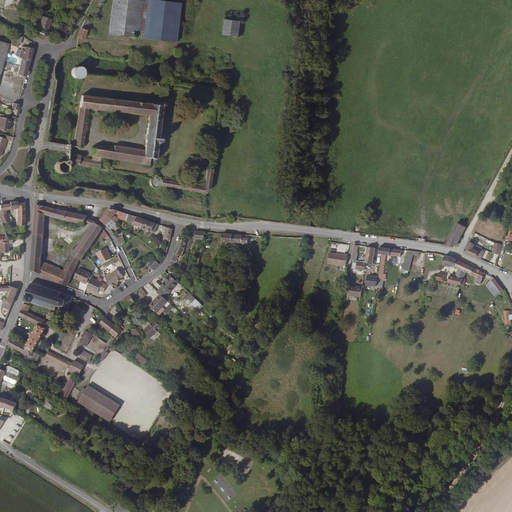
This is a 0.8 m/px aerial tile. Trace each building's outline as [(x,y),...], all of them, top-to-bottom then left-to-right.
[(139,36),(141,0),(110,0),(108,33),(139,36)] [(147,0),(144,37),(175,40),(178,2),(153,0),(147,0)] [(237,15),(222,14),(221,31),(237,32),(237,15)] [(39,15),(35,24),(39,26),(48,30),(53,18),(47,16),(46,18),(39,15)] [(93,20),(87,16),(84,22),(90,25),(93,20)] [(87,30),(81,27),(78,33),(77,39),(81,39),(82,38),(83,38),(87,30)] [(21,43),(23,37),(15,34),(13,40),(12,40),(11,45),(17,47),(18,42),(21,43)] [(26,77),(30,62),(33,48),(22,45),(19,59),(21,60),(20,66),(18,74),(26,77)] [(75,66),(73,67),(72,68),(71,69),(70,72),(71,74),(72,76),(73,78),(75,79),(78,79),(80,79),(82,77),(83,76),(84,74),(84,72),(83,69),(82,67),(80,66),(77,66),(75,66)] [(165,103),(165,102),(166,86),(161,86),(160,95),(151,94),(150,103),(148,103),(149,97),(149,94),(140,93),(140,87),(123,85),(122,100),(80,95),(80,100),(78,100),(78,102),(79,102),(73,142),(71,142),(71,145),(68,144),(68,146),(80,147),(82,145),(86,118),(92,119),(93,109),(97,109),(97,118),(98,120),(103,121),(104,119),(106,110),(111,111),(111,112),(113,112),(113,111),(117,112),(117,113),(119,113),(119,112),(148,115),(146,133),(145,133),(144,139),(145,139),(144,148),(141,150),(108,145),(108,146),(96,144),(93,147),(92,156),(121,160),(120,165),(134,168),(134,162),(147,164),(148,162),(150,162),(150,160),(148,160),(149,157),(151,157),(151,159),(152,160),(152,161),(155,161),(156,160),(156,157),(156,156),(156,155),(156,154),(157,146),(159,146),(159,144),(160,145),(160,144),(161,144),(162,135),(162,133),(161,133),(161,132),(159,131),(162,107),(164,106),(165,105),(166,104),(165,103)] [(9,120),(0,116),(0,129),(5,131),(8,123),(8,124),(9,120)] [(68,164),(81,166),(87,167),(88,160),(77,158),(77,157),(66,155),(65,160),(63,159),(62,159),(60,159),(58,160),(57,161),(56,162),(55,164),(54,165),(54,167),(55,169),(55,171),(57,172),(58,173),(60,174),(62,174),(65,173),(66,171),(68,170),(68,168),(68,166),(68,164)] [(161,185),(204,194),(208,190),(210,176),(211,168),(206,167),(204,186),(200,187),(161,180),(160,178),(158,177),(156,177),(154,177),(152,177),(150,178),(149,179),(148,181),(149,183),(149,185),(150,186),(151,188),(153,188),(155,189),(157,189),(159,188),(160,187),(161,185)] [(24,202),(17,203),(17,201),(7,201),(8,203),(0,204),(0,222),(7,222),(4,212),(4,209),(15,208),(15,225),(23,225),(24,202)] [(87,216),(68,212),(69,208),(62,207),(61,210),(36,204),(31,270),(38,274),(41,264),(43,237),(45,218),(84,226),(87,218),(87,216)] [(130,214),(110,207),(105,213),(100,219),(110,229),(112,226),(116,229),(121,223),(118,219),(114,216),(114,215),(116,217),(117,216),(126,219),(126,220),(127,221),(130,214)] [(136,225),(142,227),(144,219),(130,214),(127,221),(128,221),(129,220),(137,223),(136,225)] [(156,232),(158,224),(144,219),(142,227),(156,232)] [(95,221),(94,222),(81,240),(73,252),(68,259),(62,274),(59,283),(66,286),(78,260),(80,261),(101,230),(104,230),(103,228),(104,227),(103,226),(101,227),(96,223),(96,222),(95,221)] [(457,222),(445,244),(454,245),(456,244),(466,227),(457,222)] [(173,229),(167,227),(164,239),(171,241),(173,229)] [(203,239),(203,237),(210,238),(211,232),(193,230),(192,238),(203,239)] [(116,236),(121,245),(126,242),(123,235),(122,233),(120,234),(116,236)] [(244,254),(246,254),(245,239),(242,239),(242,235),(234,234),(221,233),(221,242),(236,243),(236,250),(234,250),(234,253),(240,254),(240,250),(243,250),(243,246),(244,246),(244,254)] [(188,240),(181,238),(172,260),(175,262),(179,255),(182,256),(187,242),(188,240)] [(13,239),(6,239),(6,242),(1,243),(0,242),(0,252),(8,252),(8,244),(13,243),(13,239)] [(484,248),(470,242),(466,251),(482,258),(486,250),(483,249),(484,248)] [(368,247),(365,262),(373,264),(375,248),(368,247)] [(402,259),(404,250),(379,247),(379,249),(379,255),(382,256),(402,259)] [(102,264),(112,259),(107,248),(97,253),(102,264)] [(418,256),(419,252),(404,251),(402,273),(409,274),(411,255),(418,256)] [(328,263),(347,266),(348,255),(344,254),(344,255),(330,252),(328,263)] [(433,252),(432,253),(430,264),(444,265),(443,270),(445,270),(446,265),(454,266),(458,268),(454,277),(447,276),(447,283),(460,285),(465,272),(480,278),(483,272),(477,269),(452,257),(433,252)] [(158,265),(155,259),(148,264),(152,269),(158,265)] [(62,274),(41,264),(38,274),(59,283),(62,274)] [(78,268),(74,277),(82,281),(82,282),(86,283),(90,273),(78,268)] [(117,268),(105,278),(113,286),(121,279),(121,278),(124,276),(117,268)] [(445,276),(432,273),(430,279),(443,282),(445,276)] [(162,294),(165,297),(169,293),(179,282),(170,275),(166,279),(167,280),(165,282),(161,286),(162,287),(158,290),(162,294)] [(377,277),(367,275),(365,285),(375,287),(377,277)] [(386,277),(379,276),(378,282),(385,284),(386,277)] [(91,278),(87,288),(98,293),(99,289),(104,292),(107,285),(102,283),(91,278)] [(498,284),(493,279),(487,283),(497,296),(502,291),(498,284)] [(68,309),(72,297),(61,293),(30,283),(24,302),(31,304),(32,304),(41,306),(54,311),(56,306),(60,306),(62,306),(63,307),(68,309)] [(497,296),(487,283),(482,287),(491,299),(497,296)] [(348,295),(360,297),(362,287),(350,285),(348,295)] [(10,311),(18,289),(10,286),(2,286),(2,288),(1,291),(7,291),(1,308),(10,311)] [(159,313),(170,301),(165,297),(162,294),(156,300),(157,301),(152,306),(159,313)] [(189,294),(185,299),(198,309),(202,305),(189,294)] [(136,301),(132,295),(123,301),(126,307),(136,301)] [(56,315),(53,313),(49,311),(48,313),(44,322),(28,314),(31,307),(24,304),(19,316),(36,325),(26,348),(10,340),(8,345),(37,360),(40,356),(33,352),(37,345),(38,346),(42,338),(40,338),(47,323),(51,325),(56,315)] [(74,305),(72,308),(69,311),(79,318),(83,311),(74,305)] [(122,330),(105,316),(100,324),(105,328),(104,329),(108,332),(109,331),(116,338),(122,330)] [(146,329),(146,330),(157,320),(156,319),(147,328),(146,329)] [(146,330),(153,337),(163,327),(157,320),(146,330)] [(137,338),(142,333),(137,328),(131,333),(137,338)] [(84,331),(78,343),(86,347),(92,334),(84,331)] [(136,341),(123,354),(128,358),(140,345),(136,341)] [(89,362),(92,355),(79,349),(76,357),(89,362)] [(104,350),(98,359),(102,362),(108,353),(104,350)] [(68,373),(78,378),(84,366),(74,361),(73,364),(49,351),(45,356),(70,369),(68,373)] [(133,359),(143,366),(147,361),(137,353),(133,359)] [(66,402),(75,382),(69,379),(59,398),(66,402)] [(110,423),(121,406),(89,386),(86,390),(83,388),(78,397),(81,398),(78,402),(110,423)] [(0,407),(5,408),(15,412),(18,405),(10,402),(0,398),(0,407)]
